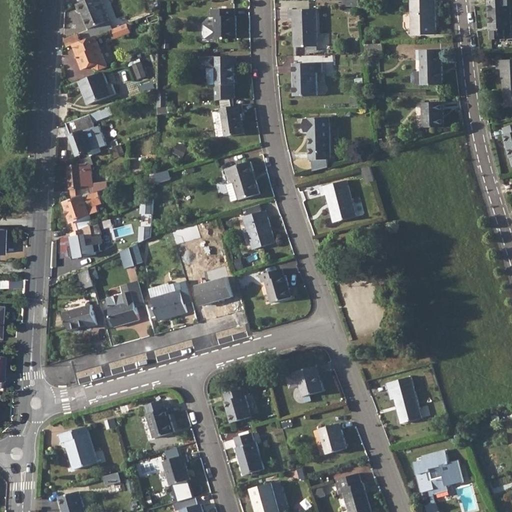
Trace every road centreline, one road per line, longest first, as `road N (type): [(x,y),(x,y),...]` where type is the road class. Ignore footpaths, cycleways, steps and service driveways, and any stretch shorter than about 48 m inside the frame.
road 1 (secondary): [(35,401),(51,0)]
road 2 (residential): [(330,326),(277,171),(262,0)]
road 3 (residential): [(461,0),(480,146),(511,248)]
road 4 (residential): [(401,511),(330,326)]
road 5 (residential): [(187,366),(35,401)]
road 6 (residential): [(187,366),(229,511)]
road 7 (residential): [(330,326),(187,366)]
